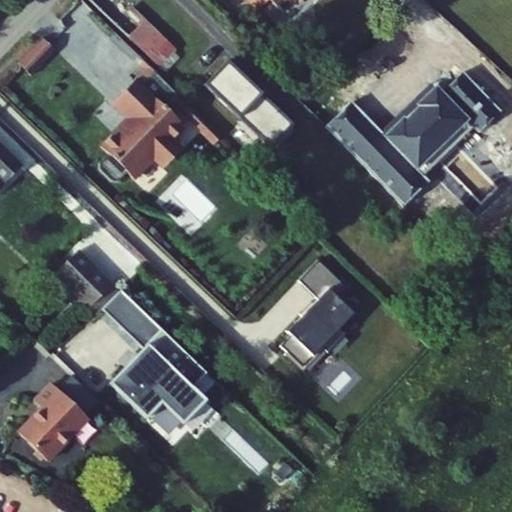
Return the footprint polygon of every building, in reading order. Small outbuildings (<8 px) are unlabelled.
[(136,0),(147,10),(157,0),(174,0),(183,9),(192,0),(136,0)] [(304,0),(243,0),(259,15),(269,5),(279,15),(291,2),(297,8),(304,0)] [(147,21),(130,40),(159,67),(176,49),(147,21)] [(296,127),(227,62),(203,87),(240,122),(230,132),(263,163),(296,127)] [(149,70),(143,65),(139,69),(145,74),(135,84),(139,89),(153,74),(149,70)] [(139,89),(135,84),(113,108),(132,127),(121,138),(114,137),(100,152),(107,158),(98,168),(98,176),(111,188),(118,188),(127,178),(133,184),(153,163),(159,169),(178,150),(171,144),(185,130),(167,113),(180,99),(153,74),(139,89)] [(0,137),(0,198),(31,168),(0,137)] [(500,180),(486,168),(472,186),(485,197),(500,180)] [(89,305),(112,283),(91,262),(87,266),(74,252),(55,271),(89,305)] [(316,261),(297,283),(317,301),(286,334),(290,337),(280,348),(302,369),(321,348),(327,354),(346,334),(339,329),(353,314),(336,298),(346,288),(316,261)] [(167,334),(122,291),(104,309),(144,348),(147,345),(153,350),(167,334)] [(202,367),(167,334),(153,350),(147,345),(144,348),(110,384),(147,419),(162,403),(183,424),(206,400),(187,383),(202,367)] [(60,388),(87,414),(101,400),(73,374),(60,388)] [(18,429),(47,457),(87,414),(60,388),(51,380),(35,396),(42,403),(18,429)]
